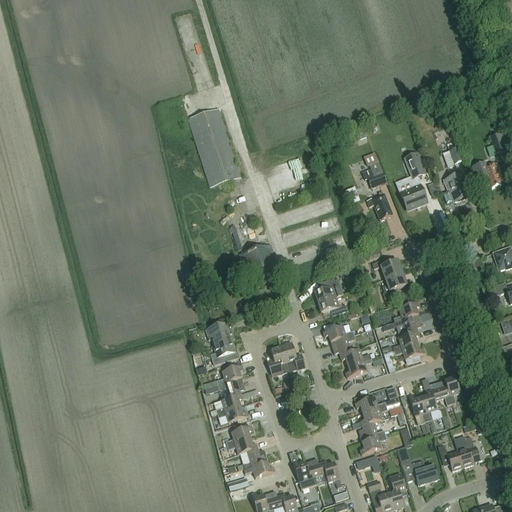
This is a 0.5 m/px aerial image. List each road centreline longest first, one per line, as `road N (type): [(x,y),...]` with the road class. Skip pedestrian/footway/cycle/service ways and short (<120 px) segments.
road 1 (residential): [(326,401),(446,361),(412,249),(462,250),(511,233)]
road 2 (residential): [(333,435),(290,445),(282,438),(253,349),(260,336),(296,327),(326,401)]
road 3 (unknown): [(296,327),(251,172)]
